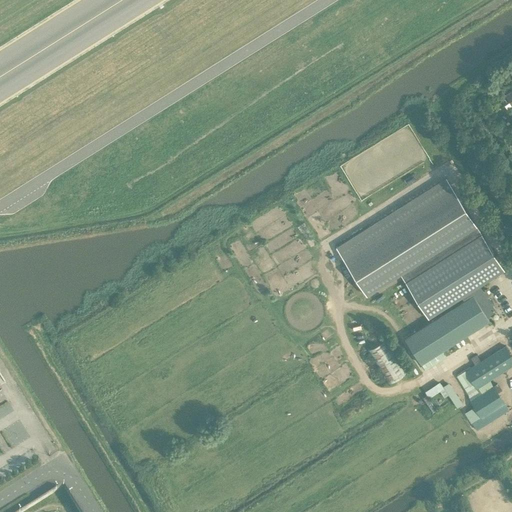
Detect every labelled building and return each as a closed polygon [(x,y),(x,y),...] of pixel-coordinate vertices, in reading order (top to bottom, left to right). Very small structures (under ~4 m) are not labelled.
[(405,281),(481,233),(446,177),(336,247),(366,294),(400,273),(405,281)] [(479,285),(504,269),(481,233),(405,281),(428,317),(462,296),(479,285)] [(441,349),(489,320),(486,315),(494,310),(479,285),(462,296),(464,300),(404,337),(425,370),(446,357),(441,349)] [(407,373),(386,339),(367,350),(388,384),(407,373)] [(504,401),(494,384),(492,385),(489,380),(511,365),(511,355),(505,345),(465,370),(480,394),(470,401),(474,408),(481,418),(472,423),(477,431),(507,412),(508,407),(504,401)] [(480,394),(465,370),(456,376),(468,393),(470,401),(480,394)] [(444,388),(443,387),(439,382),(425,392),(429,398),(440,391),(444,388)] [(463,404),(449,383),(443,386),(443,387),(448,394),(457,408),(463,404)] [(440,405),(435,398),(431,401),(426,394),(422,397),(433,412),(437,409),(436,408),(440,405)] [(481,418),(474,408),(465,413),(472,423),(481,418)]
